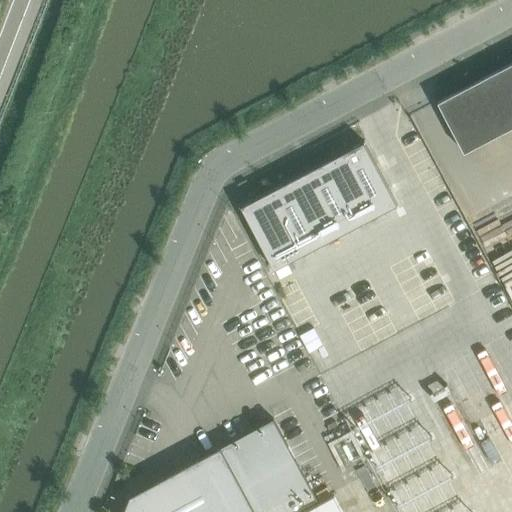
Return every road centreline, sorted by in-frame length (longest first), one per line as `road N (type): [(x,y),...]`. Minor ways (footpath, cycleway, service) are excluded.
road 1 (unclassified): [(213,169),(72,511)]
road 2 (unclassified): [(511,7),(213,169)]
